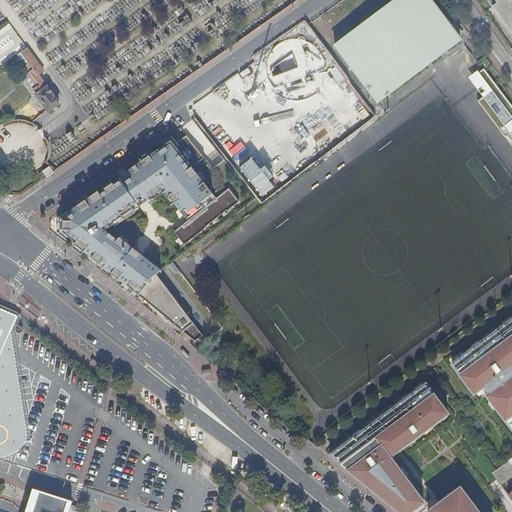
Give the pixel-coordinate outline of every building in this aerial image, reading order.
[(462,42),(430,0),(399,0),(336,48),(379,105),(462,42)] [(511,0),(487,0),(511,34),(511,0)] [(9,23),(0,28),(0,57),(16,47),(15,44),(20,41),(9,23)] [(267,69),(268,77),(271,85),(277,92),(285,97),(293,99),(302,99),(311,96),(318,90),(323,83),(326,75),(327,67),(325,59),(321,51),(315,45),(307,41),(299,39),(291,40),(283,42),(277,47),(271,53),(268,61),(267,69)] [(44,73),(27,49),(21,54),(35,72),(30,75),(39,89),(35,92),(49,112),(60,105),(39,76),(44,73)] [(511,107),(485,72),(474,80),(487,97),(478,104),(506,140),(508,139),(511,144),(511,107)] [(28,100),(16,110),(29,124),(40,114),(28,100)] [(118,180),(62,220),(62,233),(70,240),(72,238),(77,242),(75,244),(85,252),(86,251),(90,254),(90,255),(197,343),(206,336),(159,275),(164,271),(122,237),(118,242),(106,233),(105,230),(165,189),(189,220),(176,231),(186,243),(229,211),(229,212),(241,202),(231,189),(219,198),(210,187),(208,189),(203,183),(206,181),(195,168),(206,159),(188,137),(174,146),(172,143),(157,153),(156,152),(147,158),(148,159),(135,168),(138,173),(128,180),(125,177),(119,181),(118,180)] [(258,197),(279,182),(255,149),(248,154),(239,142),(225,152),(258,197)] [(38,175),(42,181),(53,173),(49,167),(38,175)] [(16,315),(0,308),(0,457),(9,455),(18,450),(25,442),(27,435),(10,331),(16,315)] [(457,362),(511,321),(511,318),(456,360),(457,362)] [(511,321),(457,362),(452,366),(474,396),(476,394),(485,388),(489,394),(486,396),(511,431),(511,371),(507,364),(511,360),(511,321)] [(329,457),(341,468),(374,493),(396,511),(413,511),(422,506),(424,504),(405,479),(399,472),(391,460),(397,456),(393,451),(398,448),(400,451),(446,417),(448,415),(426,385),(424,387),(398,406),(371,426),(347,444),(334,454),(329,457)] [(332,451),(334,454),(347,444),(371,426),(398,406),(424,387),(422,385),(409,395),(391,408),(371,423),(332,451)] [(485,388),(476,394),(478,397),(483,393),(486,396),(489,394),(485,388)] [(393,451),(397,456),(413,444),(447,418),(446,417),(400,451),(398,448),(393,451)] [(511,459),(505,464),(492,474),(502,486),(511,478),(511,459)] [(399,472),(405,479),(407,477),(402,470),(399,472)] [(428,510),(430,511),(458,490),(456,489),(428,510)] [(429,511),(477,511),(464,495),(460,489),(458,490),(430,511),(429,511)] [(30,511),(66,511),(69,504),(36,493),(30,511)]
